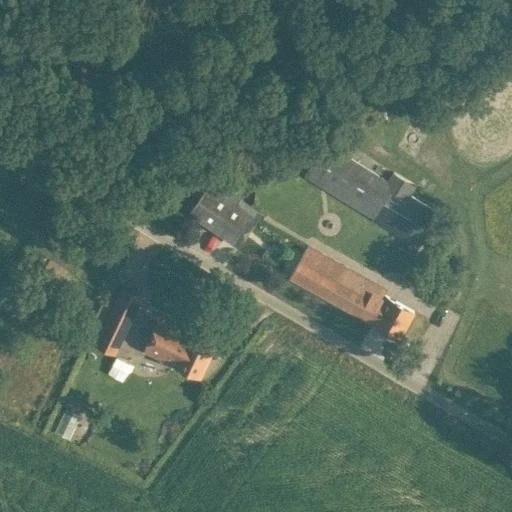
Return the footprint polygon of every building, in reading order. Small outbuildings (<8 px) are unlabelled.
[(388,178),(323,140),(303,174),(418,243),(438,210),(411,194),(416,185),(392,170),(388,178)] [(190,211),(238,245),(260,211),(213,178),(190,211)] [(374,288),(376,284),(308,244),(291,276),(359,314),(375,323),(400,336),(415,310),(374,288)] [(38,277),(58,290),(71,271),(51,258),(38,277)] [(94,342),(115,352),(143,294),(122,284),(94,342)] [(142,347),(176,363),(201,375),(215,346),(190,334),(187,340),(180,337),(182,331),(155,318),(142,347)] [(90,337),(95,326),(92,324),(85,321),(80,332),(90,337)] [(65,406),(58,431),(73,435),(80,410),(65,406)]
